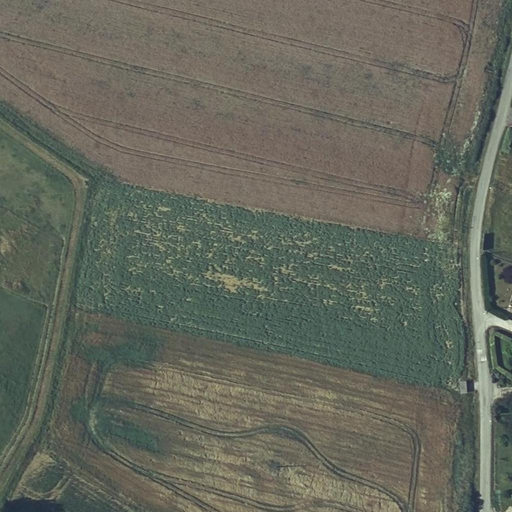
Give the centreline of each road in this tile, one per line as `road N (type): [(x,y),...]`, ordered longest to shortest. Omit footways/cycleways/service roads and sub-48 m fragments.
road 1 (residential): [(511,84),(481,178),(481,312)]
road 2 (residential): [(481,312),(484,511)]
